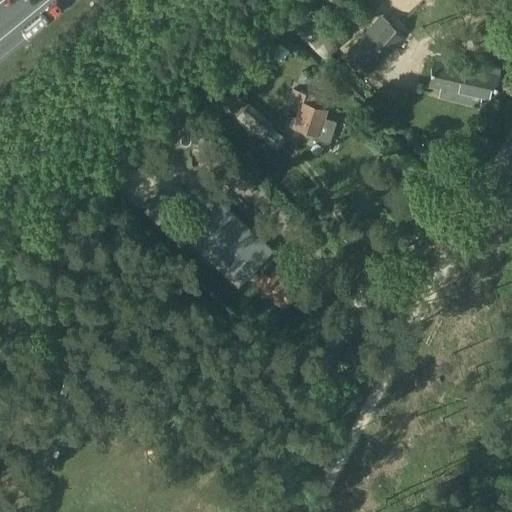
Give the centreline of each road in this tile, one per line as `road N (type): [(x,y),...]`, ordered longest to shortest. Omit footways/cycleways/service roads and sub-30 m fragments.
road 1 (track): [(436,283),(307,511)]
road 2 (unclassified): [(436,283),(511,143)]
